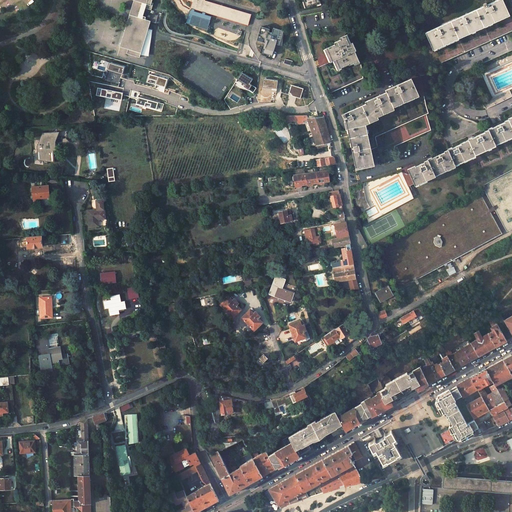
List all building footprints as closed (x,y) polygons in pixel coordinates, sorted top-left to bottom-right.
[(151,3),(152,0),(131,0),(133,1),(119,47),(128,50),(126,54),(139,58),(150,21),(142,19),(145,9),(151,10),(153,4),(151,3)] [(186,0),(192,2),(190,8),(193,9),(195,9),(203,12),(207,13),(248,25),(251,15),(204,1),(204,0),(186,0)] [(476,10),(484,27),(509,15),(502,0),(498,0),(487,5),(486,3),(483,4),(484,7),(476,10)] [(207,13),(203,12),(203,14),(195,11),(195,9),(193,9),(192,11),(191,10),(188,23),(208,29),(212,17),(206,15),(207,13)] [(451,21),(459,38),(484,27),(476,10),(451,21)] [(459,38),(451,21),(426,33),(433,49),(459,38)] [(274,40),(280,42),(284,31),(273,28),(271,33),(269,32),(269,30),(261,27),(256,40),(265,43),(263,50),(273,53),(276,43),(273,42),(274,40)] [(335,44),(326,48),(332,61),(336,59),(340,68),(349,64),(349,65),(359,61),(354,51),(356,50),(353,41),(349,43),(345,34),(340,37),(341,39),(334,42),(335,44)] [(511,59),(511,49),(478,65),(482,74),(511,59)] [(252,80),(241,73),(237,79),(245,84),(243,87),(248,90),(251,86),(249,84),(252,80)] [(167,80),(149,74),(148,79),(155,81),(154,85),(164,88),(167,80)] [(418,93),(412,78),(385,89),(386,92),(392,105),(418,93)] [(300,99),(303,89),(291,85),(288,95),(300,99)] [(122,93),(97,88),(95,95),(105,97),(106,93),(111,94),(110,98),(121,100),(122,93)] [(511,88),(483,102),(485,109),(511,96),(511,88)] [(393,107),(392,105),(386,92),(365,101),(366,103),(362,105),(369,121),(378,117),(377,115),(393,107)] [(350,138),(366,134),(363,124),(369,121),(362,105),(343,114),(345,120),(350,138)] [(297,123),(301,123),(304,131),(311,128),(308,118),(307,116),(278,116),(278,121),(296,121),(297,123)] [(308,118),(311,128),(312,132),(327,129),(324,117),(308,118)] [(503,121),(504,122),(492,127),(487,129),(495,146),(511,137),(511,127),(508,119),(503,121)] [(312,132),(317,145),(330,142),(327,129),(312,132)] [(475,156),(494,147),(494,146),(495,146),(487,129),(484,131),(484,132),(472,137),(467,139),(467,140),(475,156)] [(35,145),(37,161),(53,163),(52,153),(54,150),(53,144),(58,133),(41,134),(35,145)] [(366,134),(350,138),(356,169),(373,166),(366,134)] [(452,148),(451,147),(447,149),(448,150),(455,166),(475,157),(475,156),(467,140),(460,143),(460,144),(452,148)] [(306,146),(298,148),(300,156),(305,155),(303,150),(307,149),(306,146)] [(415,186),(435,176),(455,166),(448,150),(427,160),(407,170),(415,186)] [(317,160),(318,166),(336,163),(335,159),(333,157),(317,160)] [(328,170),(305,174),(304,168),(297,170),(298,175),(294,176),(292,178),(292,180),(295,182),(296,186),(298,188),(301,187),(302,185),(308,184),(310,186),(313,186),(313,183),(319,183),(320,184),(324,184),(325,182),(330,181),(328,170)] [(511,171),(482,187),(506,232),(511,228),(511,171)] [(16,186),(18,200),(24,199),(23,197),(34,196),(33,184),(16,186)] [(366,200),(364,188),(354,190),(357,204),(362,212),(370,207),(366,200)] [(502,234),(480,194),(390,243),(376,251),(397,290),(502,234)] [(332,196),(334,207),(342,205),(340,195),(332,196)] [(105,219),(104,209),(103,200),(96,201),(97,210),(87,210),(89,227),(99,226),(98,219),(105,219)] [(290,209),(279,212),(281,222),(292,220),(290,209)] [(337,234),(341,233),(342,237),(333,239),(335,247),(350,244),(351,244),(349,236),(346,222),(335,224),(337,234)] [(315,237),(314,228),(306,230),(309,244),(307,245),(308,248),(322,245),(320,236),(315,237)] [(43,247),(42,236),(21,238),(22,244),(27,244),(28,247),(43,247)] [(332,263),(333,268),(353,264),(351,247),(342,249),(344,260),(332,263)] [(355,279),(353,264),(333,268),(336,282),(348,281),(355,279)] [(116,272),(101,274),(103,284),(117,281),(116,272)] [(277,276),(269,294),(274,296),(275,295),(279,287),(282,288),(285,279),(277,276)] [(355,279),(348,281),(350,289),(358,289),(355,279)] [(392,295),(387,286),(375,292),(380,301),(392,295)] [(275,295),(291,301),(296,290),(292,289),(290,291),(287,290),(282,288),(279,287),(275,295)] [(137,298),(135,288),(127,290),(128,299),(137,298)] [(122,303),(119,303),(118,296),(110,297),(111,301),(104,302),(105,309),(108,309),(109,316),(117,315),(116,312),(124,310),(122,303)] [(51,297),(40,298),(41,318),(53,317),(51,297)] [(241,310),(237,306),(239,304),(234,299),(232,301),(229,297),(221,305),(233,318),(241,310)] [(400,318),(403,323),(409,319),(416,315),(417,316),(423,313),(420,306),(400,318)] [(356,315),(359,319),(366,314),(365,309),(356,315)] [(254,314),(250,310),(242,318),(254,331),(262,323),(258,319),(260,317),(255,312),(254,314)] [(386,315),(384,310),(376,313),(378,318),(386,315)] [(511,311),(502,317),(511,335),(511,311)] [(417,316),(416,315),(409,319),(411,323),(418,319),(417,316)] [(494,318),(488,321),(491,326),(497,323),(494,318)] [(300,320),(289,324),(295,341),(306,338),(304,332),(306,331),(304,324),(302,325),(300,320)] [(470,342),(477,356),(494,346),(486,333),(481,336),(473,322),(468,324),(476,338),(470,342)] [(349,332),(343,323),(335,329),(341,338),(349,332)] [(506,340),(497,323),(491,326),(489,327),(491,330),(486,333),(494,346),(506,340)] [(335,329),(321,338),(328,349),(343,341),(341,338),(335,329)] [(54,330),(45,331),(46,336),(48,351),(55,350),(54,348),(56,347),(54,330)] [(477,356),(464,332),(458,335),(457,334),(449,338),(440,343),(444,350),(446,355),(454,369),(477,356)] [(368,338),(372,347),(381,343),(377,333),(369,337),(368,338)] [(48,351),(46,336),(36,337),(41,367),(51,365),(50,363),(50,360),(59,359),(59,361),(58,361),(59,364),(68,363),(67,354),(61,355),(60,347),(56,347),(54,348),(55,350),(48,351)] [(432,349),(435,355),(444,350),(440,343),(432,349)] [(355,348),(345,356),(348,360),(353,356),(359,354),(355,348)] [(511,353),(502,359),(508,370),(511,368),(511,353)] [(296,358),(294,355),(285,361),(287,364),(296,358)] [(442,360),(439,362),(445,374),(454,369),(446,355),(441,358),(442,360)] [(436,379),(430,367),(426,358),(424,360),(426,365),(421,368),(428,383),(436,379)] [(494,385),(511,376),(508,370),(502,359),(485,369),(492,381),(493,384),(494,385)] [(445,374),(439,362),(430,367),(436,379),(445,374)] [(371,408),(374,413),(383,409),(380,404),(385,402),(386,403),(390,401),(394,399),(395,400),(412,391),(412,389),(416,387),(424,382),(425,385),(428,383),(421,368),(420,366),(406,374),(405,373),(383,385),(384,387),(381,389),(382,390),(361,402),(365,410),(371,408)] [(480,387),(492,381),(485,369),(469,377),(476,389),(480,396),(487,409),(503,400),(497,389),(494,385),(493,384),(488,386),(491,391),(486,394),(483,389),(481,390),(480,387)] [(455,385),(456,387),(462,397),(476,389),(469,377),(455,385)] [(506,406),(510,403),(507,398),(508,397),(502,386),(497,389),(503,400),(506,406)] [(448,429),(454,440),(457,439),(458,439),(459,441),(472,434),(471,432),(472,429),(475,428),(477,433),(480,432),(476,425),(475,423),(473,418),(465,404),(462,397),(456,387),(437,397),(438,400),(438,401),(438,402),(435,404),(441,415),(444,414),(452,426),(448,429)] [(291,394),(290,395),(293,402),(308,395),(304,389),(293,394),(292,393),(291,394)] [(282,397),(284,402),(291,399),(288,394),(282,397)] [(476,416),(488,410),(487,409),(480,396),(465,404),(473,418),(476,416)] [(276,399),(270,400),(274,408),(279,405),(276,399)] [(233,413),(231,400),(219,401),(221,415),(233,413)] [(511,416),(507,408),(506,406),(503,400),(487,409),(488,410),(491,416),(496,425),(511,417),(511,416)] [(8,412),(7,402),(0,403),(0,415),(3,415),(3,413),(8,412)] [(334,429),(337,434),(363,420),(359,415),(354,406),(338,416),(335,411),(323,418),(331,431),(334,429)] [(369,416),(374,413),(371,408),(365,410),(365,411),(369,416)] [(359,415),(363,420),(369,416),(365,411),(359,415)] [(106,421),(106,418),(104,413),(92,418),(95,425),(106,421)] [(127,415),(128,437),(138,437),(137,415),(127,415)] [(496,425),(491,416),(476,425),(480,432),(496,425)] [(74,499),(74,506),(80,506),(80,504),(82,504),(91,503),(88,424),(90,424),(89,418),(79,422),(79,425),(79,430),(81,430),(81,438),(79,438),(75,438),(75,441),(77,441),(77,452),(74,452),(74,476),(78,476),(79,500),(76,500),(76,497),(70,497),(70,499),(74,499)] [(331,431),(323,418),(282,441),(285,446),(268,455),(272,463),(279,459),(282,465),(307,450),(305,445),(307,444),(311,442),(310,439),(326,431),(327,433),(331,431)] [(367,442),(371,450),(374,449),(381,462),(399,452),(392,439),(395,438),(390,429),(383,433),(383,435),(381,436),(378,438),(375,439),(374,438),(367,442)] [(326,431),(310,439),(311,442),(327,433),(326,431)] [(240,466),(237,461),(244,457),(250,454),(242,439),(225,448),(227,452),(234,466),(237,465),(238,467),(240,466)] [(20,443),(21,454),(35,452),(34,442),(20,443)] [(351,453),(355,460),(361,457),(353,442),(347,446),(351,453)] [(322,459),(331,475),(336,472),(342,469),(344,473),(341,474),(341,473),(338,474),(344,486),(362,482),(358,472),(353,463),(355,463),(353,460),(352,461),(349,456),(351,455),(350,454),(351,453),(347,446),(322,459)] [(186,448),(169,457),(176,472),(180,470),(181,473),(201,463),(196,453),(190,455),(187,449),(186,448)] [(221,478),(230,474),(220,455),(218,451),(210,455),(221,478)] [(117,454),(121,475),(130,474),(126,452),(117,454)] [(266,452),(253,459),(262,475),(275,468),(272,463),(268,455),(266,452)] [(262,475),(253,459),(240,466),(241,468),(249,482),(262,475)] [(275,468),(282,465),(279,459),(272,463),(275,468)] [(331,475),(322,459),(295,474),(307,498),(323,492),(319,484),(319,482),(331,475)] [(186,483),(184,479),(198,472),(200,476),(193,481),(195,484),(191,487),(193,490),(197,487),(197,486),(203,481),(207,485),(186,496),(194,511),(196,511),(207,506),(218,500),(209,481),(201,463),(181,473),(177,475),(181,485),(186,483)] [(241,468),(230,474),(221,478),(229,494),(249,482),(241,468)] [(339,487),(344,486),(338,474),(336,472),(331,475),(319,482),(319,484),(323,492),(339,487)] [(279,507),(307,498),(295,474),(268,489),(279,507)] [(511,481),(443,475),(442,488),(511,494),(511,481)] [(0,478),(0,489),(10,490),(10,478),(0,478)] [(170,494),(169,494),(171,503),(175,502),(175,503),(180,501),(183,500),(184,501),(185,501),(188,505),(187,506),(187,508),(177,511),(194,511),(186,496),(184,490),(175,494),(174,491),(170,492),(170,494)] [(71,511),(70,499),(52,500),(52,511),(71,511)] [(176,511),(177,511),(187,508),(187,506),(188,505),(185,501),(184,501),(183,500),(180,501),(175,503),(176,505),(182,502),(184,507),(176,511)] [(82,511),(91,511),(91,503),(82,504),(82,511)]
